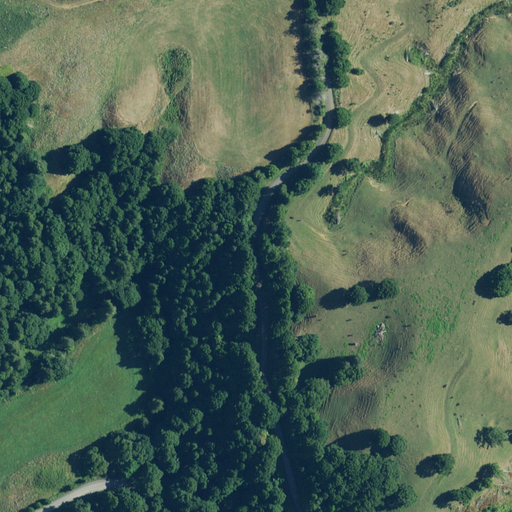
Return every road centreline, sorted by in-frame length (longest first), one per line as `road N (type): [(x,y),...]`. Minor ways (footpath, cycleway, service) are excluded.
road 1 (unclassified): [(300,0),(326,119),(313,150),(266,192),(249,238),(265,371),(300,511)]
road 2 (unclassified): [(16,511),(100,479),(127,482),(150,511)]
